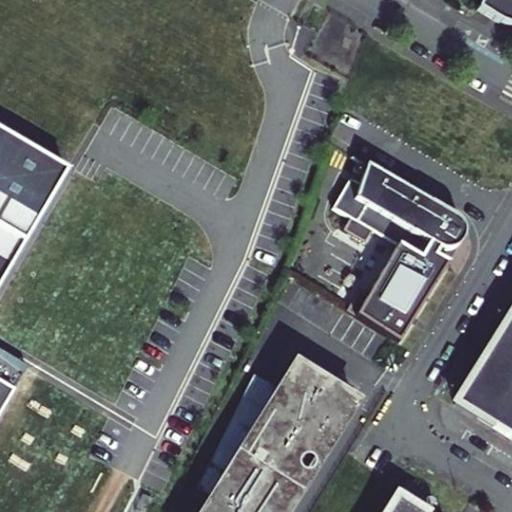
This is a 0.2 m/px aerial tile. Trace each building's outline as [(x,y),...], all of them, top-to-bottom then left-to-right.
[(511,0),(481,0),(477,8),(475,14),(498,28),(504,30),(511,32),(511,0)] [(216,161),(248,29),(218,21),(186,154),(216,161)] [(80,163),(0,122),(0,232),(22,245),(80,163)] [(455,216),(382,174),(374,170),(356,202),(367,207),(356,225),(430,269),(447,240),(454,244),(458,245),(463,243),(467,239),(468,235),(467,227),(462,221),(455,216)] [(0,413),(26,368),(0,353),(0,280),(22,245),(0,232),(0,413)] [(511,310),(453,403),(511,438),(511,310)] [(289,511),(360,402),(293,359),(275,387),(252,376),(197,488),(208,496),(197,511),(289,511)] [(414,511),(393,499),(384,511),(414,511)]
